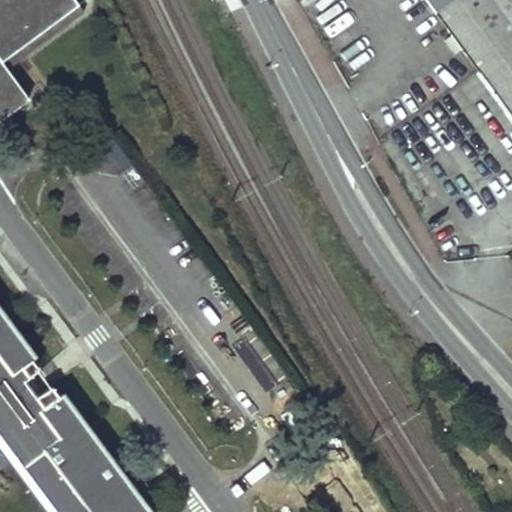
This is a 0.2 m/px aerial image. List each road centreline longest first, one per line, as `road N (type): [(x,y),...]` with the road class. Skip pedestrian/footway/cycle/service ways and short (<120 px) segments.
road 1 (secondary): [(511,397),(412,281),(343,170),(259,0)]
road 2 (unknown): [(361,133),(423,91),(420,57),(387,0)]
